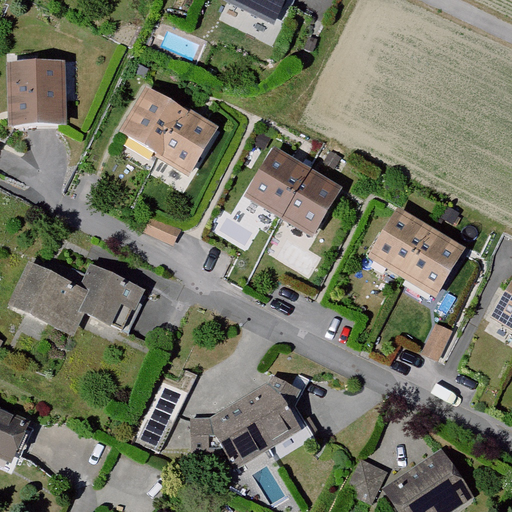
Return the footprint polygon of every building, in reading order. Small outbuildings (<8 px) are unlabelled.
[(292,0),(232,0),(278,25),(292,0)] [(67,133),(65,73),(13,74),(14,133),(40,133),(67,133)] [(222,127),(151,88),(124,137),(195,176),(222,127)] [(343,193),(272,154),(245,203),(316,242),(343,193)] [(466,249),(395,210),(368,259),(439,298),(466,249)] [(151,217),(142,233),(172,249),(181,231),(151,217)] [(84,314),(128,335),(147,295),(92,269),(82,288),(33,264),(11,309),(72,338),(84,314)] [(511,291),(494,325),(511,334),(511,291)] [(438,361),(450,332),(435,326),(423,355),(438,361)] [(211,421),(193,421),(194,449),(227,448),(235,466),(299,428),(288,411),(298,391),(274,379),(270,386),(211,421)] [(33,426),(0,411),(0,460),(14,467),(33,426)] [(400,511),(466,511),(477,505),(444,454),(387,491),(400,511)] [(374,508),(390,478),(365,465),(349,495),(374,508)]
